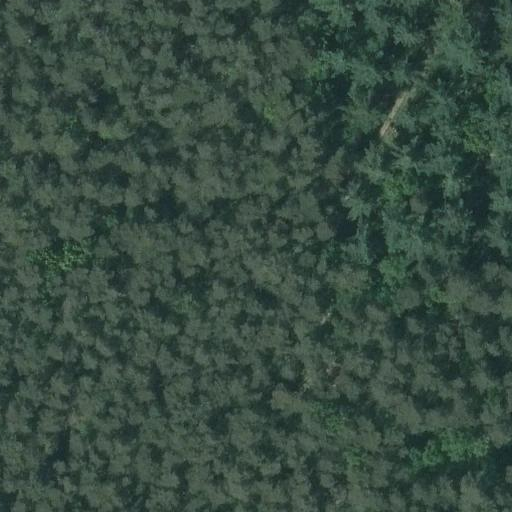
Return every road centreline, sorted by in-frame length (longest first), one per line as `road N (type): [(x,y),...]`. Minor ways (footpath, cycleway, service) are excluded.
road 1 (track): [(364,159),(0,245)]
road 2 (track): [(340,511),(329,332),(335,247)]
road 3 (track): [(335,247),(511,251)]
road 4 (track): [(364,159),(435,0)]
